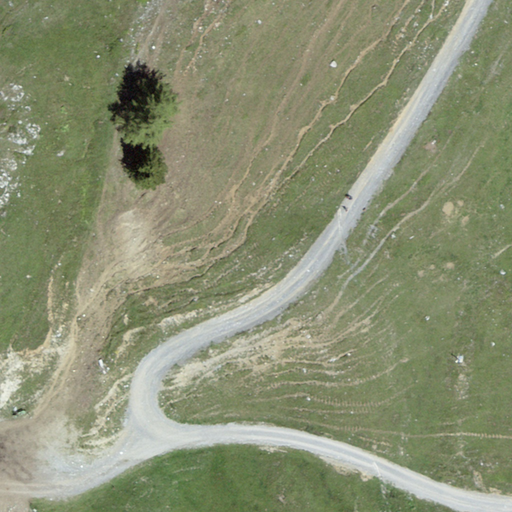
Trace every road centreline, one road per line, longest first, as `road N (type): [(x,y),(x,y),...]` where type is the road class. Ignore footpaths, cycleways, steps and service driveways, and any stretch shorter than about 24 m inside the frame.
road 1 (track): [(511,507),(452,498),(274,438),(142,435),(150,378),(179,348),(277,311),(327,263),(491,0)]
road 2 (track): [(142,435),(82,478),(0,483)]
